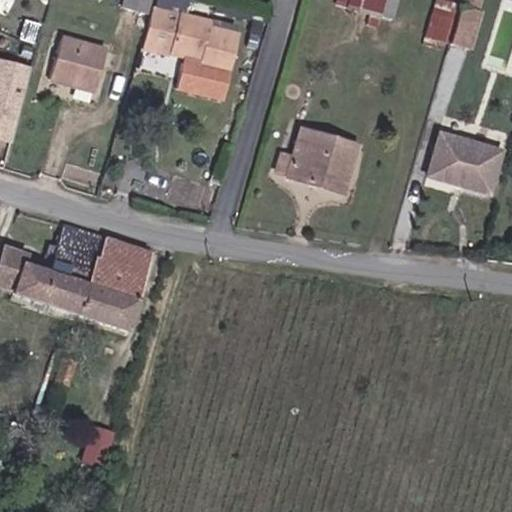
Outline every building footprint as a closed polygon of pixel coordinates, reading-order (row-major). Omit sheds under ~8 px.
[(119,0),(117,6),(144,14),(148,0),(119,0)] [(344,0),(343,7),(369,14),(367,24),(377,26),(380,16),(392,19),(397,0),(344,0)] [(433,0),(425,34),(448,41),(459,4),(445,0),(433,0)] [(478,0),(459,0),(459,4),(475,9),(478,0)] [(459,4),(448,41),(468,47),(479,10),(475,9),(459,4)] [(207,19),(149,6),(140,46),(180,55),(178,67),(195,71),(196,65),(226,72),(235,33),(206,25),(207,19)] [(91,91),(103,46),(58,35),(48,79),(91,91)] [(0,138),(16,142),(35,65),(0,56),(0,138)] [(501,138),(441,122),(439,132),(436,131),(424,175),(486,193),(499,148),(498,147),(501,138)] [(355,143),(297,126),(289,155),(278,152),(273,170),(285,174),(283,176),(340,194),(355,143)] [(11,295),(75,315),(94,258),(97,259),(103,240),(61,227),(49,264),(46,273),(17,264),(21,255),(2,249),(0,255),(0,288),(11,293),(11,295)] [(124,331),(149,255),(103,240),(97,259),(94,258),(75,315),(124,331)] [(49,264),(21,255),(17,264),(46,273),(49,264)] [(87,460),(111,460),(111,426),(86,427),(87,460)]
